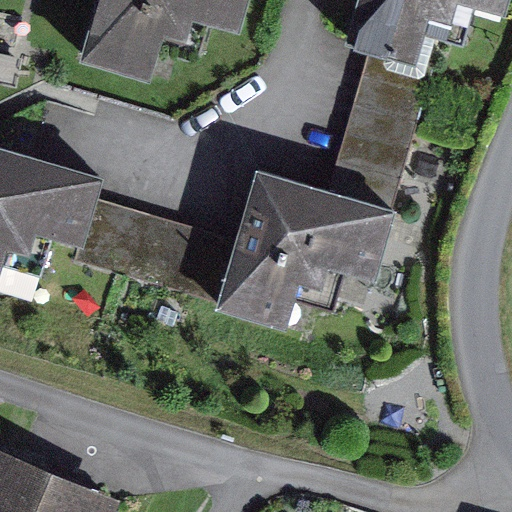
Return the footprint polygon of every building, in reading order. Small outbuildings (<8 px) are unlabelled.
[(240,0),(107,0),(90,58),(145,75),(155,42),(180,49),(190,15),(232,27),(240,0)] [(502,12),(505,0),(368,0),(356,43),(416,61),(425,33),(458,43),(471,3),(502,12)] [(90,190),(0,163),(0,270),(2,264),(39,274),(50,236),(74,243),(90,190)] [(384,221),(262,185),(226,307),(284,324),(292,296),(332,308),(344,269),(368,277),(384,221)] [(103,511),(105,508),(0,467),(0,511),(103,511)]
